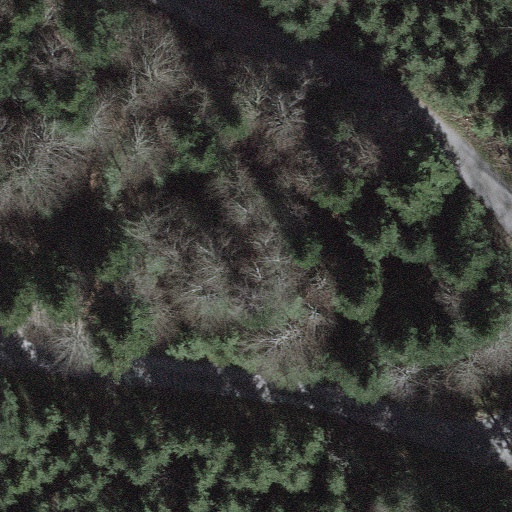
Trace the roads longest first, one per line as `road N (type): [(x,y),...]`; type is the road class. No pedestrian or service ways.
road 1 (track): [(511,429),(0,348)]
road 2 (track): [(197,0),(395,105),(511,215)]
